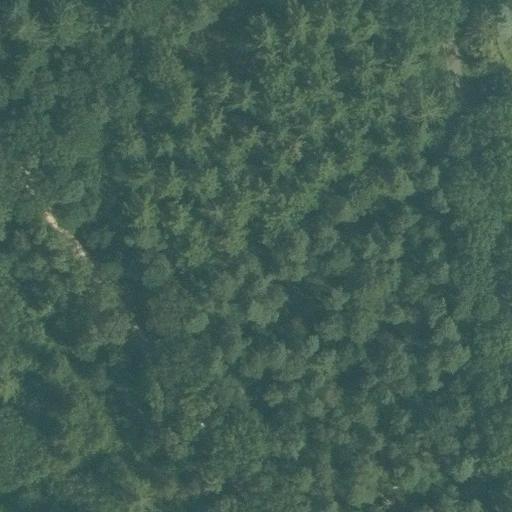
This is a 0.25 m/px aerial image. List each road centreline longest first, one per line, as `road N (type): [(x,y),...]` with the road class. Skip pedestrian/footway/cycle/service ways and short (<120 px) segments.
road 1 (track): [(262,511),(0,148)]
road 2 (unclassified): [(511,389),(431,0)]
